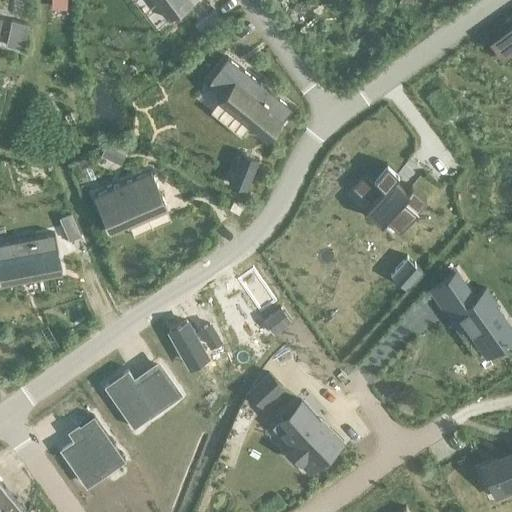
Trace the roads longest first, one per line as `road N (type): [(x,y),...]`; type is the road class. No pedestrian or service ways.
road 1 (residential): [(7,415),(278,224),(330,117)]
road 2 (residential): [(497,0),(330,117)]
road 3 (residential): [(246,0),(330,117)]
